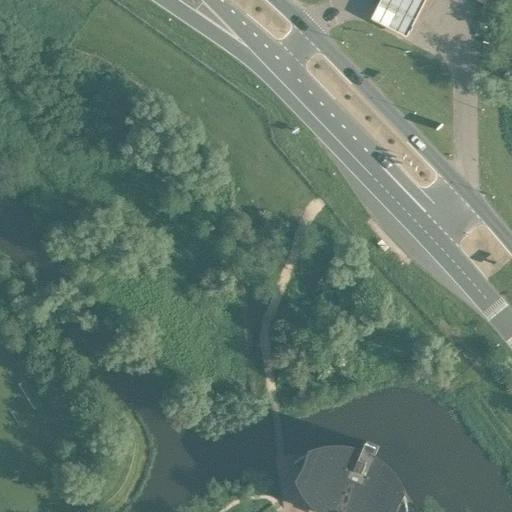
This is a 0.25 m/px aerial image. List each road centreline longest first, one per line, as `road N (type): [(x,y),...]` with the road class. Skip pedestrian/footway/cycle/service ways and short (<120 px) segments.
road 1 (primary): [(274,59),(511,330)]
road 2 (primary): [(511,244),(275,0)]
road 3 (motorway): [(165,0),(274,59)]
